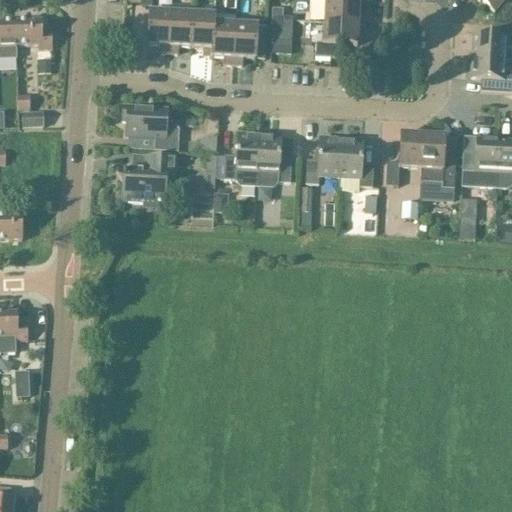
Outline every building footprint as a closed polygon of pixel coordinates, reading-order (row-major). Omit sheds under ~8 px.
[(140,0),(140,8),(150,8),(150,0),(140,0)] [(235,12),(235,0),(224,0),(224,11),(235,12)] [(476,0),(493,16),(507,0),(476,0)] [(325,3),(324,25),(365,27),(365,18),(358,18),(359,5),(325,3)] [(169,50),(168,58),(177,58),(178,51),(190,51),(192,17),(191,17),(192,8),(172,7),(172,16),(170,16),(169,50)] [(272,11),(271,33),(282,34),(282,23),(282,19),(283,12),(272,11)] [(159,57),(168,58),(170,16),(148,15),(146,49),(159,50),(159,57)] [(213,27),(214,19),(192,17),(190,51),(202,52),(202,60),(211,61),(213,27)] [(41,23),(15,25),(16,50),(38,49),(38,53),(52,53),(51,36),(42,36),(41,23)] [(271,33),(270,41),(291,42),(292,24),(282,23),(282,34),(271,33)] [(16,50),(15,25),(0,25),(0,62),(16,62),(16,50)] [(365,27),(324,25),(322,46),(315,46),(315,61),(345,62),(345,48),(357,49),(357,36),(364,36),(365,27)] [(223,68),(232,69),(235,28),(213,27),(211,61),(224,61),(223,68)] [(472,38),(471,60),(506,62),(507,50),(511,50),(511,27),(491,27),(491,39),(472,38)] [(235,28),(232,69),(241,69),(242,62),(255,63),(257,29),(235,28)] [(270,52),(269,55),(290,56),(290,52),(291,42),(270,41),(270,52)] [(506,62),(471,60),(470,83),(480,83),(479,95),(511,97),(511,95),(511,62),(506,62)] [(50,62),(37,62),(37,77),(50,77),(50,62)] [(28,99),(18,100),(19,115),(29,115),(28,99)] [(125,142),(153,143),(153,155),(177,156),(179,133),(172,125),(166,125),(167,113),(141,112),(141,110),(122,110),(121,125),(125,125),(125,142)] [(41,117),(21,117),(22,131),(42,131),(41,117)] [(0,169),(4,169),(4,154),(13,154),(12,134),(0,134),(0,169)] [(226,161),(224,184),(235,184),(239,190),(256,191),(258,138),(236,137),(235,160),(226,159),(226,161)] [(280,139),(258,138),(256,191),(272,191),(277,186),(290,187),(291,163),(279,162),(280,139)] [(399,172),(420,173),(422,139),(400,138),(398,166),(386,166),(385,190),(397,191),(399,172)] [(421,173),(420,186),(422,186),(442,187),(442,192),(453,192),(455,170),(443,169),(444,140),(422,139),(420,173),(421,173)] [(339,182),(341,143),(319,142),(318,165),(306,164),(304,188),(318,189),(318,181),(339,182)] [(461,190),(495,192),(498,143),(476,142),(475,157),(462,156),(461,172),(461,190)] [(362,144),(341,143),(339,182),(340,182),(339,194),(358,195),(358,191),(372,192),(373,168),(361,167),(362,144)] [(511,143),(498,143),(495,192),(504,192),(507,192),(509,191),(511,188),(511,143)] [(200,146),(188,145),(188,155),(200,156),(200,146)] [(123,171),(121,205),(143,206),(144,200),(160,201),(159,207),(164,208),(165,186),(175,186),(176,175),(177,162),(144,160),(143,172),(131,172),(123,171)] [(205,180),(205,185),(209,185),(209,192),(214,193),(214,183),(215,160),(210,160),(210,167),(206,167),(205,172),(210,172),(209,180),(205,180)] [(300,215),(300,216),(310,216),(310,215),(311,192),(301,191),(300,215)] [(214,216),(220,216),(226,211),(227,197),(215,197),(214,216)] [(364,199),(363,215),(374,215),(375,199),(364,199)] [(402,207),(400,220),(400,222),(417,223),(418,208),(402,207)] [(324,208),(324,216),(323,229),(333,230),(334,208),(324,208)] [(0,209),(0,244),(22,244),(21,219),(11,219),(10,209),(0,209)] [(16,315),(0,315),(0,341),(13,340),(14,345),(27,344),(27,327),(17,328),(16,315)] [(29,401),(28,375),(14,376),(15,402),(29,401)] [(0,511),(12,511),(13,504),(0,502),(0,511)]
